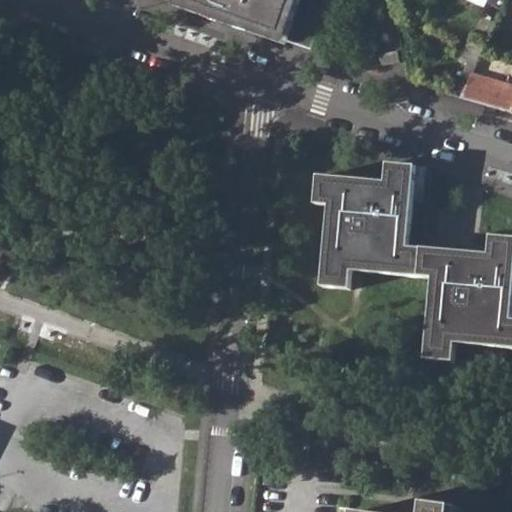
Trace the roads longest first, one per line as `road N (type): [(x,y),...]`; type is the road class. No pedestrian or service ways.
road 1 (residential): [(228,381),(262,107),(275,83)]
road 2 (residential): [(275,83),(38,0)]
road 3 (residential): [(511,158),(275,83)]
road 4 (residential): [(0,299),(228,381)]
road 5 (residential): [(215,511),(228,381)]
